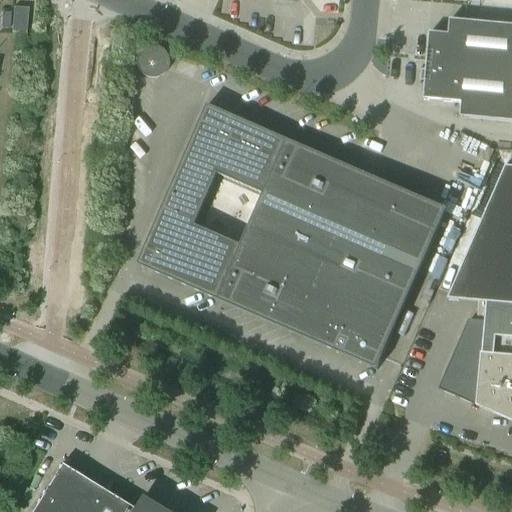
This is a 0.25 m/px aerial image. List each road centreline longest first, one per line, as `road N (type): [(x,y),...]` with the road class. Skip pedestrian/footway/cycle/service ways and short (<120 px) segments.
road 1 (unclassified): [(80,0),(52,344),(37,374)]
road 2 (unclassified): [(114,0),(303,76),(346,62),(357,47),(364,0)]
road 3 (residential): [(37,374),(294,486)]
